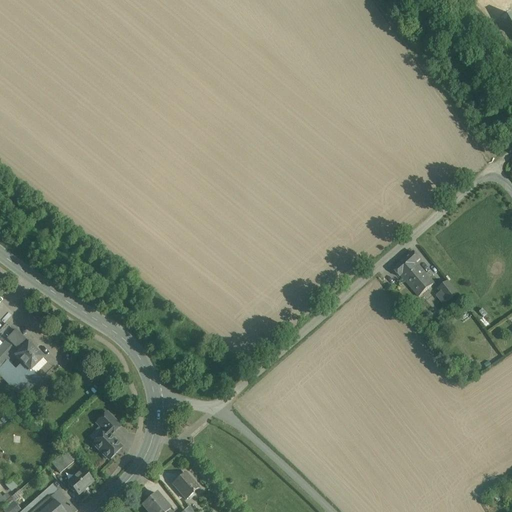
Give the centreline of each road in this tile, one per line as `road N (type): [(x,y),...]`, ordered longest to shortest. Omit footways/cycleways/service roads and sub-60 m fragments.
road 1 (unclassified): [(218,405),(496,163),(511,186)]
road 2 (tertiary): [(154,404),(145,368),(126,340),(0,254)]
road 3 (unclassified): [(330,511),(218,405)]
road 4 (tertiary): [(93,511),(136,473),(150,446),(154,404)]
